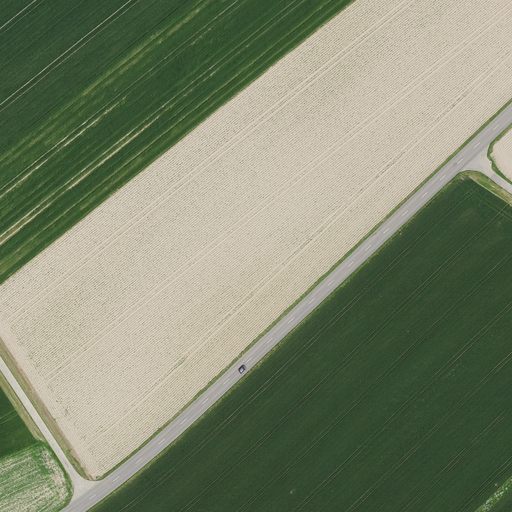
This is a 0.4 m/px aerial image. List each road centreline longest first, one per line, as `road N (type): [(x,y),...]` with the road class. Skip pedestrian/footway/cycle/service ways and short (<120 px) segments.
road 1 (tertiary): [(71,511),(150,451),(511,112)]
road 2 (track): [(89,499),(0,362)]
